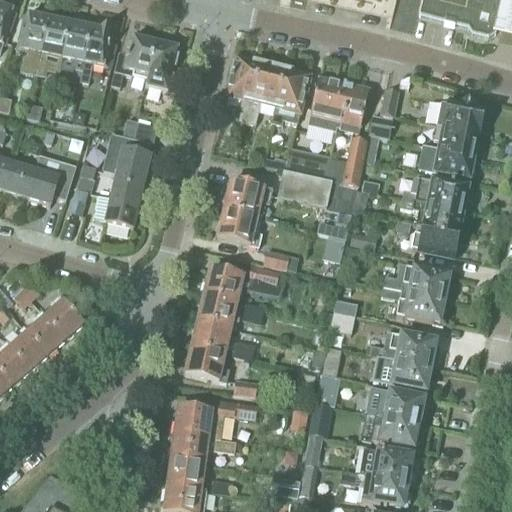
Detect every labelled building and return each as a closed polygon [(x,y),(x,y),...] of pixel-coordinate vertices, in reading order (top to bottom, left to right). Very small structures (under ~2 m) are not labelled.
[(423,0),(419,21),(468,33),(472,39),(487,42),(494,38),(503,0),(423,0)] [(511,0),(502,0),(493,42),(511,46),(511,0)] [(0,57),(14,18),(0,13),(0,57)] [(36,83),(48,26),(25,21),(19,54),(31,56),(29,64),(26,63),(22,80),(36,83)] [(69,30),(48,26),(36,83),(48,85),(50,78),(59,80),(69,30)] [(91,35),(69,30),(61,74),(74,77),(72,85),(81,87),(91,35)] [(93,69),(107,72),(114,35),(103,33),(102,37),(91,35),(81,87),(89,89),(93,69)] [(124,75),(148,81),(157,46),(140,42),(137,44),(131,43),(126,61),(118,60),(111,91),(119,93),(124,75)] [(148,81),(146,90),(177,98),(183,76),(175,74),(180,55),(173,53),(172,50),(157,46),(148,81)] [(238,126),(245,128),(248,115),(250,107),(257,81),(251,79),(254,68),(235,63),(226,100),(242,105),(242,110),(241,114),(238,126)] [(260,109),(274,113),(284,75),(254,68),(251,79),(257,81),(250,107),(248,115),(245,128),(255,130),(260,109)] [(309,81),(284,75),(271,129),(280,131),(282,126),(296,130),(309,81)] [(340,89),(331,87),(330,91),(317,88),(307,130),(335,137),(336,133),(339,133),(340,129),(341,129),(346,109),(336,106),(340,89)] [(339,135),(358,139),(369,96),(370,96),(359,94),(340,89),(336,106),(346,109),(341,129),(340,129),(339,133),(339,135)] [(398,99),(385,97),(381,120),(393,122),(398,99)] [(11,105),(0,102),(0,116),(8,118),(11,105)] [(441,108),(437,130),(478,138),(480,127),(483,125),(485,116),(449,108),(449,109),(448,109),(441,107),(441,108)] [(42,112),(29,109),(26,123),(39,126),(42,112)] [(76,117),(73,128),(84,131),(86,123),(84,119),(76,117)] [(368,139),(373,141),(386,143),(389,144),(392,126),(371,122),(368,139)] [(128,126),(124,143),(133,145),(137,128),(128,126)] [(137,128),(133,145),(153,149),(157,132),(137,128)] [(442,146),(440,154),(473,161),(475,151),(478,149),(479,143),(477,140),(478,138),(437,130),(434,145),(442,146)] [(386,143),(373,141),(368,169),(381,171),(386,143)] [(366,147),(350,144),(341,187),(358,191),(366,147)] [(33,145),(29,158),(40,161),(44,149),(33,145)] [(440,154),(429,152),(427,161),(423,161),(420,163),(419,172),(421,174),(469,184),(469,181),(472,179),(473,174),(471,171),(473,161),(440,154)] [(330,162),(288,153),(286,165),(284,175),(326,184),(330,162)] [(150,162),(121,156),(116,180),(144,186),(150,162)] [(286,165),(274,162),(272,172),(283,175),(284,175),(286,165)] [(0,196),(3,197),(11,169),(0,165),(0,196)] [(3,197),(5,198),(26,204),(34,179),(35,177),(11,169),(3,197)] [(79,181),(93,185),(96,175),(82,171),(79,181)] [(284,175),(283,175),(277,204),(350,220),(351,216),(353,217),(357,194),(358,191),(341,187),(326,184),(284,175)] [(34,179),(26,204),(50,212),(59,184),(58,184),(56,183),(35,177),(34,179)] [(144,186),(116,180),(110,204),(138,211),(144,186)] [(406,194),(402,205),(462,217),(464,207),(467,205),(468,200),(467,195),(467,190),(414,180),(411,182),(408,194),(406,194)] [(361,185),(359,195),(368,197),(375,198),(377,188),(361,185)] [(271,197),(230,187),(224,214),(263,224),(266,210),(268,210),(271,197)] [(69,218),(81,221),(89,198),(76,194),(69,218)] [(359,195),(357,194),(353,217),(363,219),(368,197),(359,195)] [(110,204),(104,228),(133,235),(138,211),(110,204)] [(402,205),(400,214),(418,218),(415,231),(424,232),(458,239),(458,238),(461,236),(462,230),(460,227),(462,217),(402,205)] [(263,224),(224,214),(217,244),(258,253),(261,240),(260,239),(263,224)] [(410,238),(412,229),(397,226),(395,236),(410,238)] [(347,235),(330,232),(328,242),(344,246),(347,235)] [(458,239),(424,232),(422,241),(415,239),(412,254),(419,255),(419,256),(455,263),(457,254),(455,251),(458,239)] [(376,244),(351,239),(348,252),(373,257),(376,244)] [(323,243),(318,264),(337,269),(342,247),(323,243)] [(360,256),(346,253),(344,264),(358,267),(360,256)] [(290,262),(266,256),(263,270),(286,275),(290,262)] [(382,293),(382,294),(444,306),(446,295),(449,293),(450,288),(448,285),(449,282),(399,270),(396,284),(383,281),(381,292),(382,293)] [(210,275),(203,301),(243,310),(244,307),(245,306),(247,299),(245,299),(246,295),(252,297),(254,287),(276,292),(279,279),(251,273),(249,284),(210,275)] [(30,290),(21,298),(30,308),(38,300),(30,290)] [(0,304),(7,312),(13,307),(0,291),(0,304)] [(444,306),(382,294),(381,302),(400,305),(396,321),(404,323),(439,330),(444,306)] [(21,298),(14,304),(22,314),(30,308),(21,298)] [(243,310),(203,301),(198,326),(237,335),(243,310)] [(55,314),(46,322),(62,339),(67,345),(76,337),(83,332),(83,331),(59,304),(51,310),(55,314)] [(335,305),(333,317),(354,321),(357,309),(335,305)] [(264,313),(245,309),(241,324),(260,329),(264,313)] [(0,325),(4,330),(14,323),(5,313),(0,317),(0,325)] [(36,330),(28,337),(47,358),(50,360),(67,345),(62,339),(46,322),(42,317),(32,326),(36,330)] [(354,321),(333,317),(329,335),(350,339),(354,321)] [(237,335),(198,326),(192,351),(230,360),(237,335)] [(19,345),(10,353),(31,376),(50,360),(47,358),(28,337),(23,333),(15,341),(19,345)] [(370,361),(375,362),(388,365),(430,373),(432,363),(435,361),(436,355),(435,353),(434,352),(435,349),(401,342),(393,341),(390,356),(384,355),(372,352),(370,361)] [(0,359),(1,361),(0,361),(0,376),(12,388),(15,390),(31,376),(10,353),(6,348),(0,353),(0,359)] [(230,360),(192,351),(185,380),(227,389),(230,376),(226,375),(230,360)] [(341,355),(327,352),(321,380),(336,383),(341,355)] [(312,354),(309,369),(319,371),(322,357),(312,354)] [(375,362),(370,387),(424,398),(425,395),(428,393),(429,388),(427,385),(430,374),(388,365),(375,362)] [(0,403),(15,390),(12,388),(0,376),(0,403)] [(316,381),(299,377),(294,398),(311,402),(316,381)] [(257,389),(235,386),(233,400),(255,403),(257,389)] [(423,406),(369,395),(364,420),(418,430),(420,422),(423,423),(427,407),(423,406)] [(237,408),(213,405),(212,417),(224,419),(224,421),(235,423),(237,408)] [(256,411),(237,408),(235,423),(253,425),(256,411)] [(174,438),(220,444),(224,421),(224,419),(177,412),(174,438)] [(307,418),(293,416),(289,435),(304,437),(307,418)] [(376,422),(371,446),(379,448),(413,455),(417,455),(420,439),(416,439),(418,431),(376,422)] [(312,426),(309,441),(319,443),(322,443),(327,444),(329,429),(312,426)] [(174,438),(170,464),(205,469),(207,455),(219,457),(219,454),(220,444),(174,438)] [(319,443),(309,441),(304,469),(317,471),(322,443),(319,443)] [(236,446),(220,444),(219,454),(235,457),(236,446)] [(298,455),(285,453),(284,466),(296,468),(298,455)] [(364,455),(360,479),(366,480),(407,488),(410,486),(411,480),(409,476),(411,462),(364,455)] [(205,469),(170,464),(166,491),(202,495),(205,469)] [(357,479),(342,476),(340,489),(355,491),(357,479)] [(407,488),(366,480),(361,508),(380,511),(402,511),(403,510),(407,508),(408,502),(405,499),(407,488)] [(50,483),(48,486),(41,493),(25,511),(82,511),(87,505),(70,492),(50,483)] [(300,488),(271,484),(269,500),(297,504),(298,501),(300,489),(300,488)] [(214,486),(213,497),(230,499),(232,488),(214,486)] [(314,492),(300,489),(298,501),(312,504),(314,492)] [(202,495),(166,491),(163,511),(203,511),(206,496),(202,495)]
